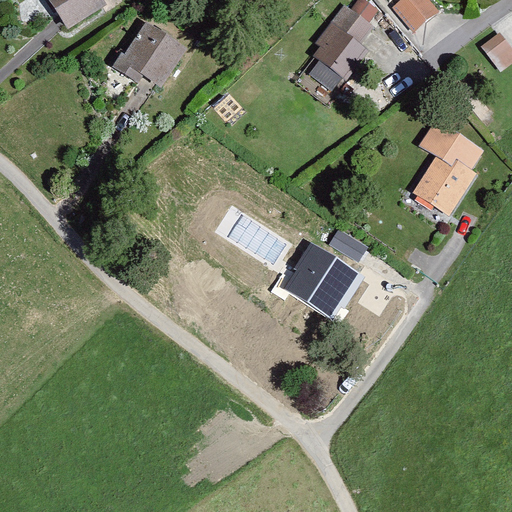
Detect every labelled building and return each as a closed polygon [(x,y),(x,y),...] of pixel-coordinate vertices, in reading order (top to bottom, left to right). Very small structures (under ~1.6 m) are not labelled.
[(93,0),(61,0),(74,16),(93,0)] [(365,0),(359,0),(353,10),(370,23),(379,10),(365,0)] [(439,17),(425,0),(413,0),(401,10),(420,33),(439,17)] [(345,4),(332,22),(362,45),(376,27),(370,23),(353,10),(345,4)] [(191,34),(155,10),(123,59),(159,83),(191,34)] [(320,48),(313,57),(346,82),(370,51),(362,45),(332,22),(315,44),(320,48)] [(511,42),(503,31),(484,45),(504,71),(511,65),(511,42)] [(487,152),(434,115),(417,139),(436,152),(412,186),(445,210),(487,152)] [(367,249),(339,230),(331,243),(313,232),(280,285),(335,320),(366,271),(357,266),(367,249)]
